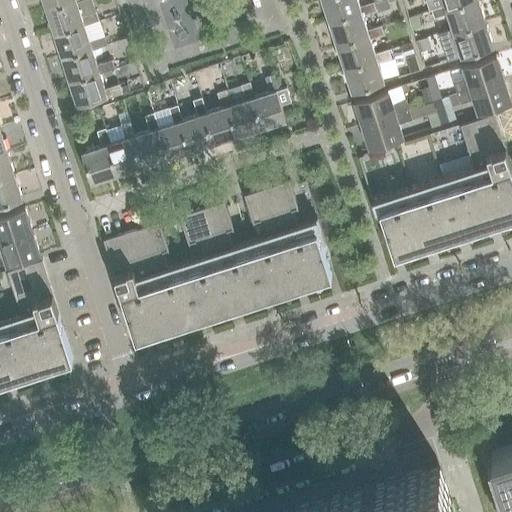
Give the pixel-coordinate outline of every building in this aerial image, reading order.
[(67,0),(46,7),(53,31),(83,21),(84,23),(96,19),(99,19),(96,10),(81,14),(76,0),(67,0)] [(322,0),(329,19),(360,9),(359,6),(357,0),(322,0)] [(386,0),(379,0),(375,2),(378,11),(389,7),(386,0)] [(467,0),(430,0),(433,8),(444,5),(445,8),(467,0)] [(447,13),(452,29),(453,31),(485,20),(477,0),(467,0),(445,8),(444,5),(433,8),(431,9),(434,18),(447,13)] [(368,32),(367,30),(362,15),(376,11),(373,1),(359,6),(360,9),(329,19),(336,43),(368,32)] [(408,18),(412,30),(421,27),(417,15),(408,18)] [(83,21),(53,31),(61,55),(91,45),(91,47),(106,42),(103,34),(101,34),(96,19),(84,23),(83,21)] [(493,45),(485,20),(453,31),(452,29),(438,33),(448,60),(461,55),(493,45)] [(375,56),(375,53),(370,38),(383,34),(381,25),(367,30),(368,32),(336,43),(344,66),(375,56)] [(430,47),(426,35),(415,39),(419,51),(430,47)] [(99,69),(99,71),(114,67),(111,59),(96,63),(91,47),(91,45),(61,55),(69,79),(99,69)] [(375,56),(344,66),(352,90),(383,80),(377,62),(391,58),(388,49),(375,53),(375,56)] [(419,68),(415,54),(406,57),(411,71),(419,68)] [(454,83),(457,93),(503,78),(496,54),(463,65),(467,78),(454,83)] [(106,97),(122,92),(119,82),(104,87),(99,71),(99,69),(69,79),(77,103),(105,94),(106,97)] [(269,91),(254,96),(250,97),(260,126),(285,118),(275,91),(280,89),(274,73),(265,76),(269,91)] [(511,101),(503,78),(457,93),(460,103),(474,98),(478,112),(511,101)] [(236,134),(260,126),(250,97),(254,96),(249,81),(241,84),(246,98),(230,103),(226,105),(236,134)] [(425,103),(433,101),(428,86),(421,88),(425,103)] [(221,106),(207,111),(202,112),(212,142),(236,134),(226,105),(230,103),(225,89),(216,91),(221,106)] [(362,123),(409,108),(405,98),(392,103),(387,89),(355,100),(362,123)] [(198,114),(182,119),(178,120),(188,150),(212,142),(202,112),(207,111),(202,96),(193,99),(198,114)] [(422,116),(436,112),(432,101),(418,105),(422,116)] [(173,122),(159,126),(154,128),(164,157),(188,150),(178,120),(182,119),(177,104),(168,107),(173,122)] [(412,118),(409,108),(362,123),(370,147),(402,136),(398,123),(412,118)] [(150,129),(134,134),(130,136),(140,165),(164,157),(154,128),(159,126),(154,112),(145,115),(150,129)] [(394,254),(511,215),(511,169),(511,165),(494,112),(460,123),(473,166),(373,199),(359,157),(363,156),(363,155),(358,156),(372,199),(384,237),(389,236),(394,254)] [(116,173),(140,165),(130,136),(134,134),(129,119),(121,122),(126,137),(110,142),(106,143),(116,173)] [(92,181),(116,173),(106,143),(110,142),(105,127),(97,130),(102,145),(82,151),(92,181)] [(0,177),(14,173),(6,149),(0,150),(0,177)] [(0,204),(22,197),(14,173),(0,177),(0,204)] [(159,220),(103,238),(120,291),(121,291),(136,337),(331,274),(326,257),(330,255),(317,216),(306,179),(300,181),(301,182),(305,181),(316,216),(302,221),(289,178),(244,193),(257,235),(238,242),(224,199),(179,214),(193,256),(173,262),(159,220)] [(0,240),(32,230),(24,206),(0,214),(0,240)] [(32,230),(0,240),(0,251),(3,251),(7,264),(40,253),(32,230)] [(0,380),(72,358),(58,311),(41,258),(7,270),(21,312),(0,319),(0,380)] [(511,511),(511,444),(491,451),(511,511)] [(287,511),(401,511),(450,496),(440,463),(287,511)]
